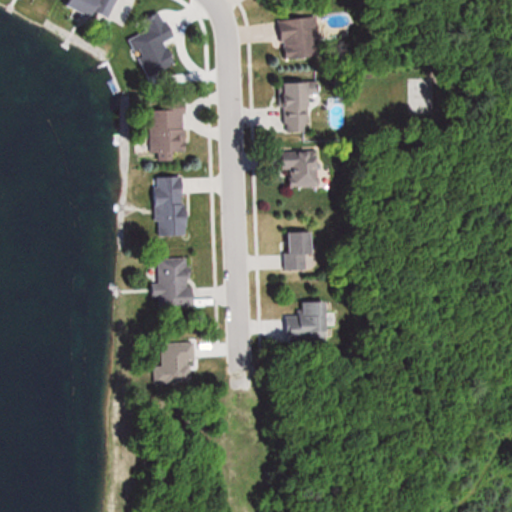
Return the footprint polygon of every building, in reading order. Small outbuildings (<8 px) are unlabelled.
[(76,0),(75,3),(99,15),(106,0),(76,0)] [(310,15),(277,19),(282,63),(315,59),(310,15)] [(312,81),(281,81),(281,132),(312,132),(312,81)] [(190,151),(188,100),(152,101),(154,152),(190,151)] [(284,187),(314,188),(314,148),(284,148),(284,187)] [(190,235),(188,178),(156,179),(158,236),(190,235)] [(310,231),(281,231),(281,269),(310,269),(310,231)] [(155,258),(158,307),(196,306),(193,256),(155,258)] [(295,314),(283,314),(283,342),(321,342),(321,302),(295,302),(295,314)]
